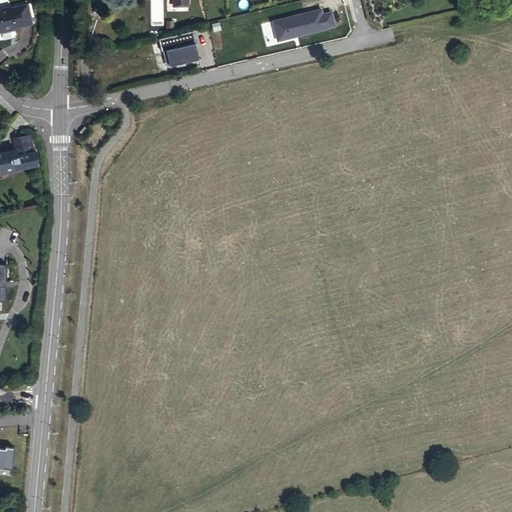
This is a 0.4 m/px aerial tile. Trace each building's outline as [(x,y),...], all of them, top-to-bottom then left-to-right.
[(173,0),(173,8),(188,7),(187,0),(173,0)] [(8,8),(0,9),(0,33),(9,33),(8,29),(12,28),(12,32),(31,30),(29,8),(11,10),(8,10),(8,8)] [(274,20),(279,40),(327,28),(327,27),(336,25),(332,11),(323,13),(322,8),(274,20)] [(193,31),(159,39),(162,52),(163,51),(167,50),(171,66),(200,59),(193,31)] [(88,131),(85,127),(79,133),(83,136),(88,131)] [(0,151),(0,159),(2,169),(38,162),(35,143),(0,151)] [(0,301),(7,302),(8,286),(8,281),(15,281),(15,264),(0,263),(0,301)] [(0,448),(0,467),(13,469),(15,448),(6,447),(6,449),(0,448)]
